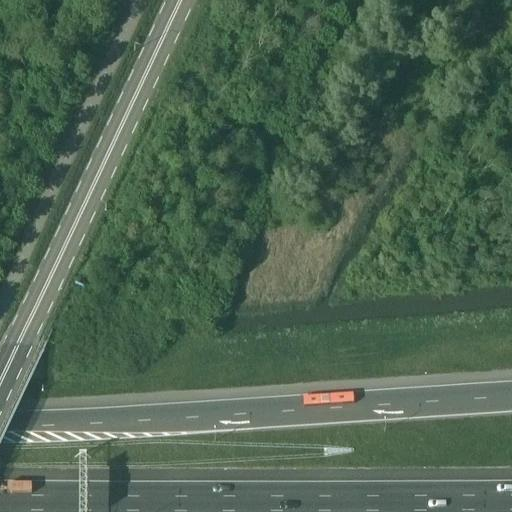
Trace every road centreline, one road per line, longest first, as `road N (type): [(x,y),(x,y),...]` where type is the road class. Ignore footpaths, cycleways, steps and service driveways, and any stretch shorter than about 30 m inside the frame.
road 1 (motorway): [(511,396),(212,417),(0,421)]
road 2 (motorway): [(511,506),(0,506)]
road 3 (secondary): [(177,0),(0,380)]
